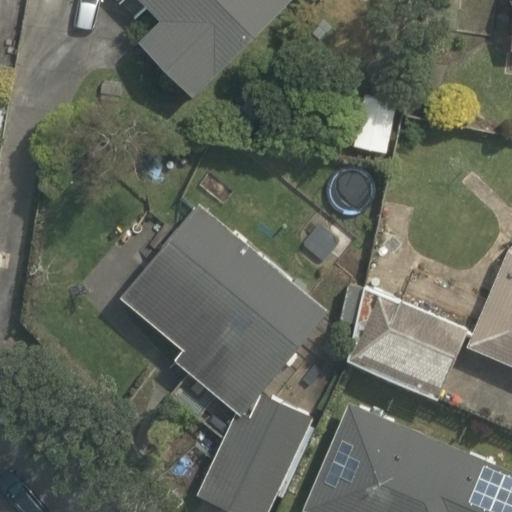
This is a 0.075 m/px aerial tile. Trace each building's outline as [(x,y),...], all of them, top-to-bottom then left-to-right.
[(156,0),(162,6),(134,34),(196,97),(292,0),(156,0)] [(0,160),(9,106),(0,104),(0,160)] [(245,511),(266,511),(312,413),(260,389),(328,306),(198,197),(118,289),(182,343),(173,354),(237,409),(196,488),(245,511)] [(511,241),(511,243),(473,346),(511,360),(511,241)] [(468,327),(374,288),(344,359),(439,398),(468,327)] [(511,511),(511,465),(349,396),(302,506),(316,511),(511,511)]
